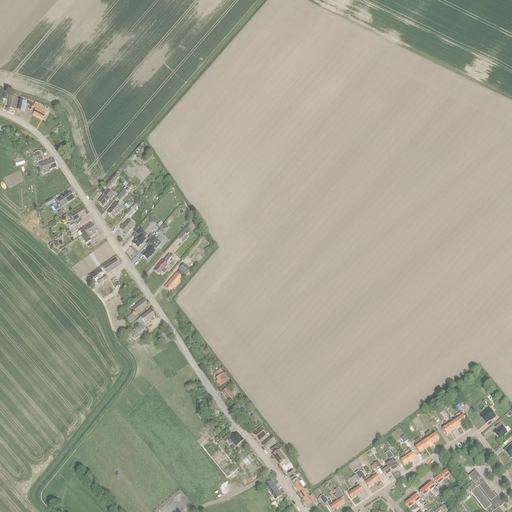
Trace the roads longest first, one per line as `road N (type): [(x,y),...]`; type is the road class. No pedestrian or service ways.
road 1 (tertiary): [(303,511),(53,152),(0,112)]
road 2 (residential): [(382,491),(474,430),(511,483)]
